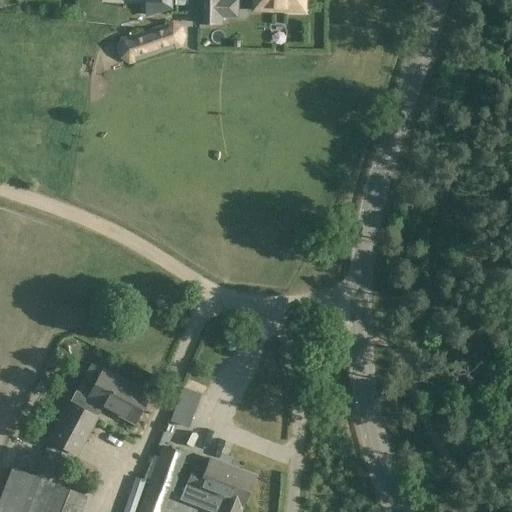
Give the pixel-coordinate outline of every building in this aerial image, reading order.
[(170,0),(156,0),(156,1),(148,1),(147,18),(170,11),(170,0)] [(198,0),(198,24),(220,24),(220,16),(228,16),(228,0),(198,0)] [(268,0),(268,9),(303,10),(303,0),(268,0)] [(179,45),(172,24),(123,40),(130,61),(179,45)] [(106,372),(90,402),(103,408),(135,425),(151,396),(106,372)] [(189,428),(201,394),(184,387),(171,422),(189,428)] [(87,444),(103,408),(90,402),(82,397),(79,404),(70,399),(55,431),(47,449),(22,511),(84,511),(91,494),(55,481),(70,451),(78,455),(84,442),(87,444)] [(99,429),(90,447),(103,453),(112,436),(99,429)] [(150,485),(168,492),(183,454),(163,446),(148,484),(150,485)] [(195,467),(187,487),(200,493),(201,490),(226,500),(221,511),(242,511),(244,508),(245,508),(256,478),(211,461),(207,472),(195,467)] [(134,480),(123,511),(133,511),(143,483),(134,480)] [(160,511),(168,492),(150,485),(148,484),(136,511),(160,511)]
